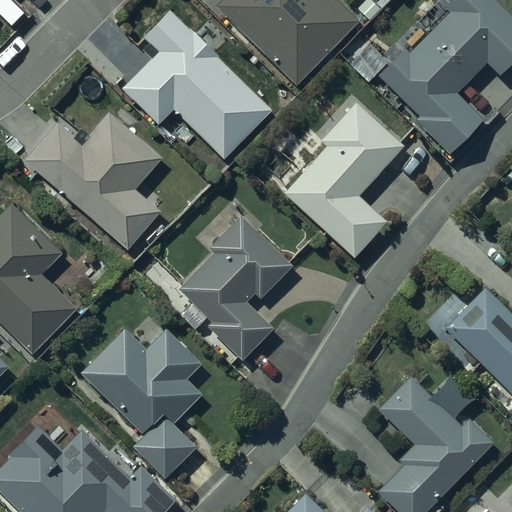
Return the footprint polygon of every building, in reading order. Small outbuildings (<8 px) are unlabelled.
[(226,0),(213,13),(300,99),(369,31),(337,0),(226,0)] [(442,0),(364,76),(446,161),(511,98),(511,20),(492,0),(442,0)] [(220,161),(267,114),(168,16),(143,42),(157,56),(121,93),(157,129),(172,114),(220,161)] [(405,153),(356,106),(321,144),(329,152),(285,198),(354,263),(387,228),(359,202),(405,153)] [(157,164),(107,122),(85,148),(56,123),(19,167),(125,256),(159,215),(133,193),(157,164)] [(60,257),(11,209),(0,219),(0,328),(33,361),(80,314),(41,276),(60,257)] [(296,269),(239,215),(203,251),(210,258),(176,292),(211,326),(204,333),(241,369),(275,335),(253,313),(296,269)] [(511,323),(486,298),(446,339),(511,402),(511,323)] [(176,356),(146,327),(118,355),(74,400),(130,455),(170,495),(207,458),(186,437),(222,401),(176,356)] [(0,377),(8,368),(0,359),(0,377)] [(398,511),(440,511),(502,449),(468,416),(456,429),(412,386),(382,417),(419,452),(379,493),(398,511)] [(163,511),(133,481),(125,490),(99,464),(86,477),(45,436),(0,479),(0,490),(21,511),(163,511)] [(501,511),(487,499),(475,511),(501,511)] [(318,511),(307,501),(296,511),(318,511)]
